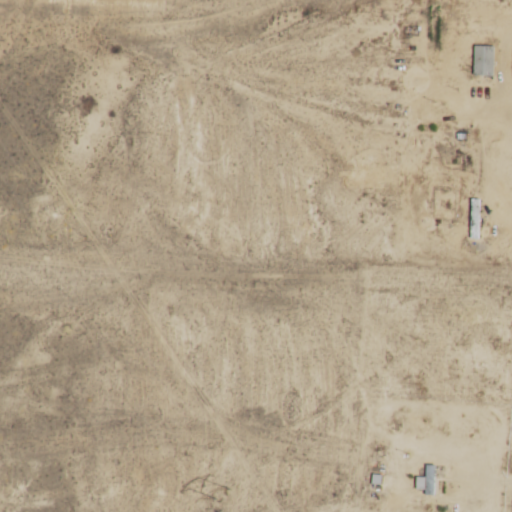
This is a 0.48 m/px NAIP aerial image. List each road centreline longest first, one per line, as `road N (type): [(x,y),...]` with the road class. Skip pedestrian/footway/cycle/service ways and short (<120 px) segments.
road 1 (track): [(511,281),(333,293),(11,8),(0,12)]
road 2 (track): [(333,293),(332,511)]
